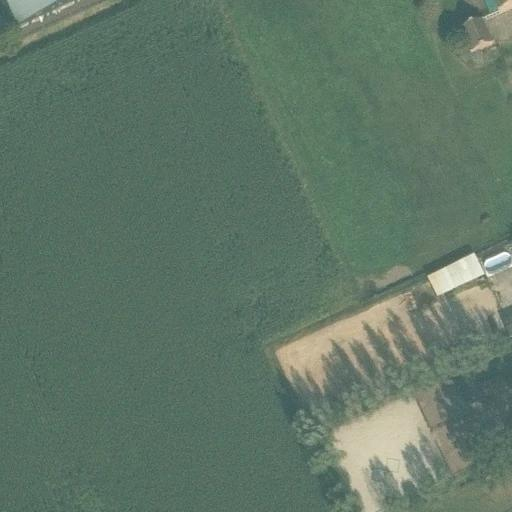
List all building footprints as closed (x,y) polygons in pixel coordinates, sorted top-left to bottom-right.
[(2,0),(17,30),(84,0),(2,0)] [(511,0),(492,0),(499,15),(511,8),(511,0)] [(460,32),(471,56),(493,46),(482,22),(460,32)] [(473,256),(425,279),(436,301),(484,278),(473,256)] [(484,412),(511,398),(499,375),(477,386),(484,400),(479,402),(484,412)]
